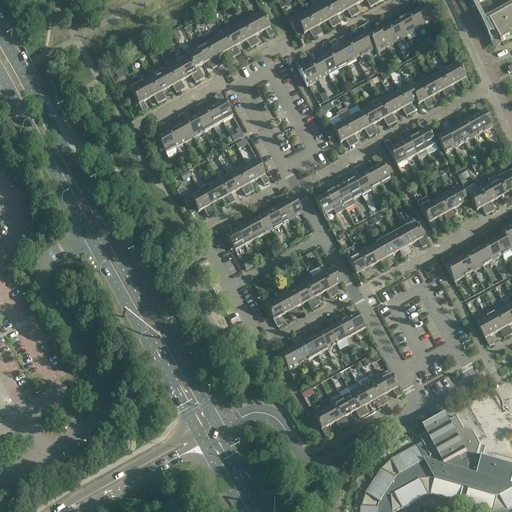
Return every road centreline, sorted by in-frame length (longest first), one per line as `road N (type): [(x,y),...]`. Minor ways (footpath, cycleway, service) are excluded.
road 1 (residential): [(43,451),(93,423),(103,408),(103,386),(45,279),(52,262),(87,239)]
road 2 (residential): [(218,429),(253,413),(269,415),(299,454),(320,462),(419,410)]
road 3 (tertiary): [(87,239),(201,438)]
road 4 (tertiary): [(218,429),(110,227)]
road 5 (tertiary): [(110,227),(0,27)]
road 6 (residential): [(419,410),(323,234)]
road 7 (tertiary): [(0,79),(87,239)]
road 8 (secondary): [(68,511),(201,438)]
